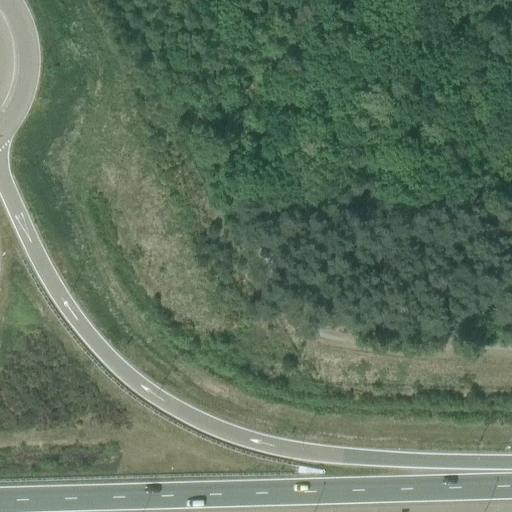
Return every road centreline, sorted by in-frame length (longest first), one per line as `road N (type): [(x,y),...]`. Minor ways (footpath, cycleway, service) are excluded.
road 1 (trunk): [(511,465),(286,451),(156,400),(67,312),(0,172)]
road 2 (trunk): [(511,481),(0,492)]
road 3 (tertiary): [(0,129),(23,90),(27,65),(10,0)]
